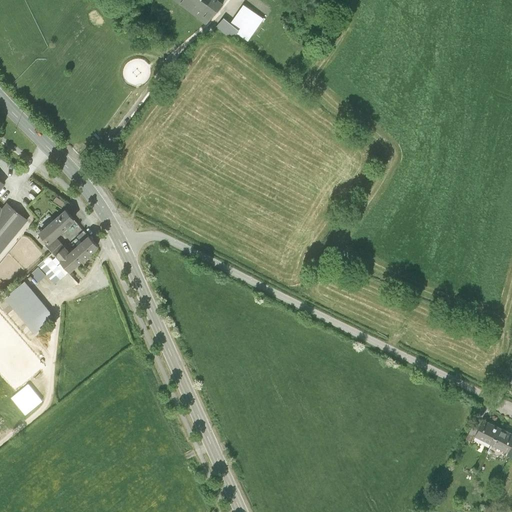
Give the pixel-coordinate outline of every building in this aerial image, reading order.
[(225,3),(221,0),(171,0),(208,26),(225,3)] [(234,41),(243,30),(248,34),(260,18),(245,6),(232,22),(225,17),(217,28),(234,41)] [(0,256),(29,220),(7,203),(3,208),(0,205),(0,192),(7,184),(0,178),(0,256)] [(68,209),(39,234),(49,246),(58,238),(78,221),(68,209)] [(102,249),(91,236),(76,249),(86,261),(102,249)] [(66,247),(58,238),(49,246),(57,255),(66,247)] [(66,247),(57,255),(71,272),(72,273),(86,261),(76,249),(72,252),(68,246),(66,247)] [(54,252),(38,266),(55,286),(71,272),(57,255),(54,252)] [(57,318),(26,280),(5,297),(36,335),(57,318)] [(502,381),(508,384),(511,376),(511,363),(502,381)] [(42,401),(28,384),(12,397),(26,414),(42,401)] [(480,426),(475,435),(492,444),(500,427),(483,419),(480,426)] [(475,435),(480,426),(474,423),(467,438),(472,441),(475,435)] [(511,433),(500,427),(492,444),(508,452),(511,443),(511,433)]
